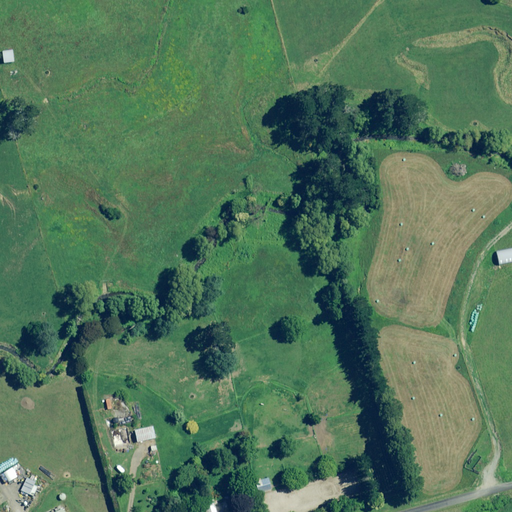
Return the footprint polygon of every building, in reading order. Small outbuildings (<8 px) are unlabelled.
[(14,62),(13,50),(2,52),(3,63),(14,62)] [(511,261),(511,248),(496,252),(498,265),(511,261)] [(155,438),(153,427),(134,430),(137,442),(155,438)] [(271,489),(268,478),(255,482),(258,493),(271,489)] [(41,489),(34,485),(29,494),(37,498),(41,489)] [(64,493),(59,495),(61,501),(67,498),(64,493)] [(204,502),(206,511),(217,511),(214,499),(204,502)]
